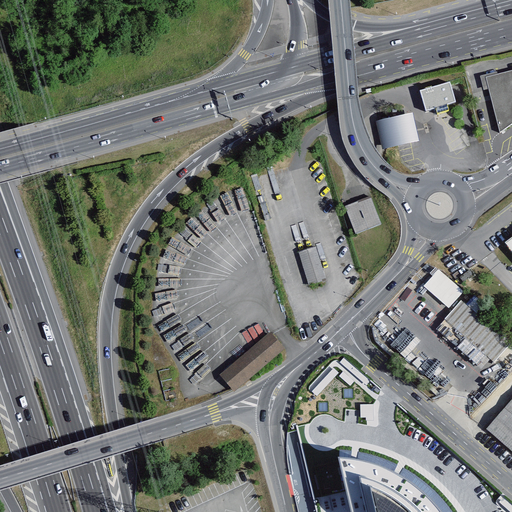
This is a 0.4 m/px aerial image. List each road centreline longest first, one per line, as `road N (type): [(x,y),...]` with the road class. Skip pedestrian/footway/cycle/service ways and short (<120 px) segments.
road 1 (motorway): [(126,511),(105,333),(130,236),(155,197),(197,158),(358,71)]
road 2 (secondary): [(0,167),(282,88)]
road 3 (tertiary): [(271,405),(238,405),(0,479)]
road 4 (residential): [(511,484),(342,327)]
road 5 (secondary): [(214,89),(0,149)]
road 6 (unclassified): [(413,194),(365,158),(351,111),(341,0)]
road 7 (motorway): [(0,328),(58,511)]
road 8 (motorway): [(95,511),(42,340)]
road 9 (motorway): [(42,340),(0,184)]
road 10 (secondary): [(358,71),(511,34)]
road 11 (unknown): [(442,423),(457,401),(457,380),(392,314)]
road 12 (secondary): [(418,33),(292,70)]
road 13 (tertiary): [(342,327),(397,274),(425,231)]
road 14 (motorway): [(42,340),(0,222)]
